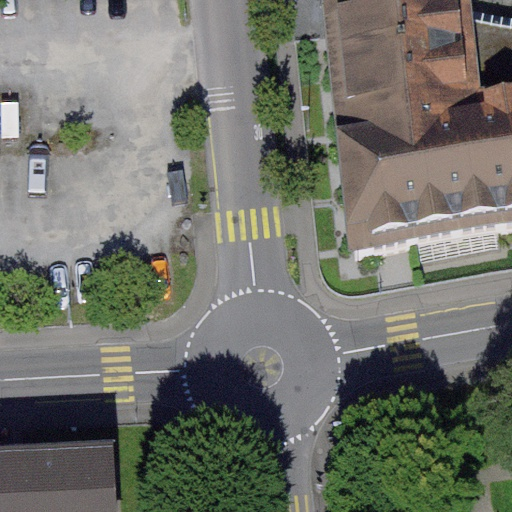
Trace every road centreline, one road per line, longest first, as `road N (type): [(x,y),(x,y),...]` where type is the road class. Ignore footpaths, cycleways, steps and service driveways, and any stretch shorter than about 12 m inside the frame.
road 1 (residential): [(230,0),(256,308)]
road 2 (residential): [(207,372),(0,381)]
road 3 (residential): [(511,325),(322,354)]
